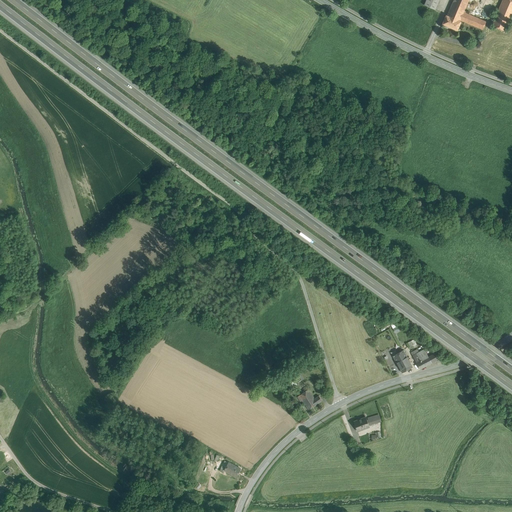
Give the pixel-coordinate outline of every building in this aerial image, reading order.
[(426,0),(424,5),(435,10),(439,0),(426,0)] [(460,20),(464,11),(468,0),(453,0),(447,15),(460,21),(460,20)] [(511,14),(511,0),(502,0),(492,25),(505,31),(511,14)] [(464,11),(460,20),(482,30),(486,21),(465,12),(465,11),(464,11)] [(447,15),(446,15),(442,24),(457,30),(461,21),(447,15)] [(395,320),(390,322),(394,332),(398,330),(395,320)] [(414,340),(406,344),(408,348),(416,344),(414,340)] [(419,352),(412,355),(416,363),(428,357),(424,349),(419,352)] [(403,350),(393,356),(396,362),(401,360),(399,358),(402,356),(403,359),(407,357),(403,350)] [(435,353),(428,357),(431,363),(439,359),(435,353)] [(407,357),(403,359),(402,356),(399,358),(401,360),(396,362),(402,373),(412,367),(407,357)] [(428,357),(416,363),(420,369),(431,363),(428,357)] [(314,398),(308,389),(305,392),(299,396),(308,410),(317,403),(314,398)] [(383,413),(369,417),(371,424),(385,420),(383,413)] [(366,417),(354,421),(357,431),(369,427),(366,417)] [(241,469),(229,462),(228,463),(226,467),(224,470),(236,477),(241,469)]
